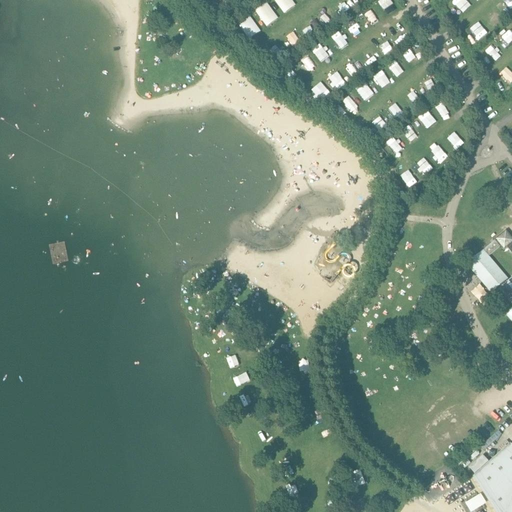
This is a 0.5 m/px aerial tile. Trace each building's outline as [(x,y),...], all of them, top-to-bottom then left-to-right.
[(507,248),(511,253),(511,237),(511,238),(506,231),(495,240),(504,251),(507,248)] [(495,241),(484,250),(489,257),(500,247),(495,241)] [(483,251),(468,265),(492,293),(507,280),(483,251)] [(511,278),(499,289),(511,304),(511,278)] [(511,511),(511,446),(510,445),(474,477),(495,511),(511,511)] [(483,456),(469,468),(475,474),(489,462),(483,456)] [(363,498),(354,502),(359,511),(368,508),(363,498)]
